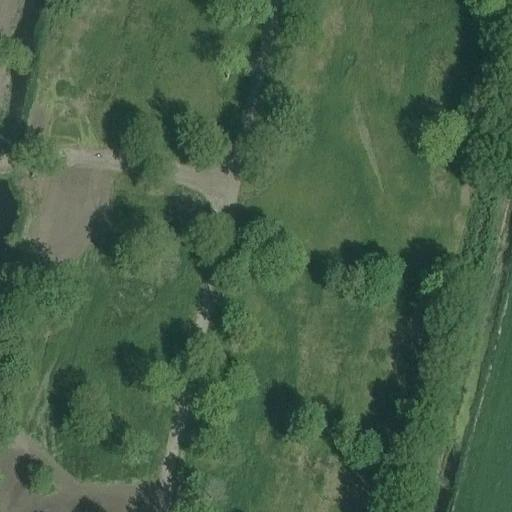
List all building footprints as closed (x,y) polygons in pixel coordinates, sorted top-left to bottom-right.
[(185,14),(174,66),(206,72),(209,59),(216,61),(224,22),(185,14)] [(313,38),(310,52),(362,63),(365,49),(313,38)] [(59,59),(100,65),(102,51),(60,46),(59,59)] [(405,123),(414,84),(402,81),(393,120),(405,123)] [(74,121),(109,127),(116,87),(91,83),(89,95),(79,94),(74,121)] [(421,207),(417,223),(466,235),(470,219),(421,207)] [(99,216),(85,222),(101,262),(115,256),(99,216)] [(462,245),(452,242),(449,251),(460,254),(462,245)] [(84,491),(79,511),(121,511),(124,501),(84,491)]
